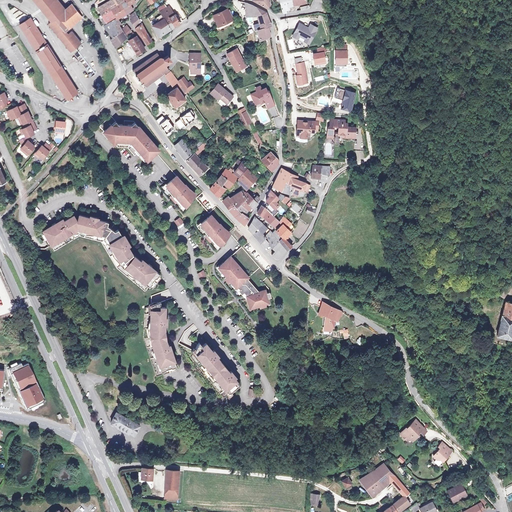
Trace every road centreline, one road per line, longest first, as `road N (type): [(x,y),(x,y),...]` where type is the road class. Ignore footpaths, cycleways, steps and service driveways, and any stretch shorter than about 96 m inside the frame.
road 1 (residential): [(0,143),(23,195),(25,221),(76,198),(112,211),(245,380),(245,396),(257,401)]
road 2 (residential): [(83,113),(191,252),(191,270),(211,307),(264,377),(268,390),(257,401)]
road 3 (unclassified): [(504,511),(487,467),(416,395),(396,343),(277,265)]
road 4 (residential): [(257,401),(91,379),(106,425),(129,441)]
road 5 (secondary): [(94,438),(0,231)]
road 6 (secondary): [(0,248),(88,441)]
road 7 (unclassified): [(321,197),(332,177),(370,152),(352,54)]
road 8 (unclassified): [(139,102),(243,229)]
road 9 (residential): [(270,14),(285,93),(281,160)]
road 10 (residential): [(216,0),(121,74)]
